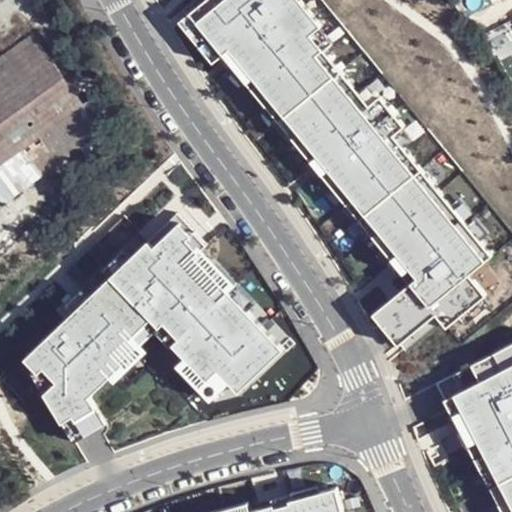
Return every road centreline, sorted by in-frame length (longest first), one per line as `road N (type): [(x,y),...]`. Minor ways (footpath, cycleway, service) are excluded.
road 1 (residential): [(116,0),(290,256),(368,414)]
road 2 (residential): [(52,511),(181,460),(368,414)]
